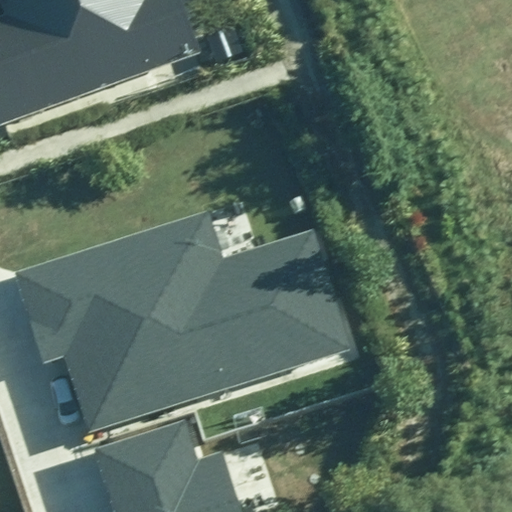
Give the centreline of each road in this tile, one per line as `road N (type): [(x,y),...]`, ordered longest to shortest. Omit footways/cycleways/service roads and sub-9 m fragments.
road 1 (unknown): [(381,511),(436,389),(278,0)]
road 2 (unknown): [(0,168),(308,71)]
